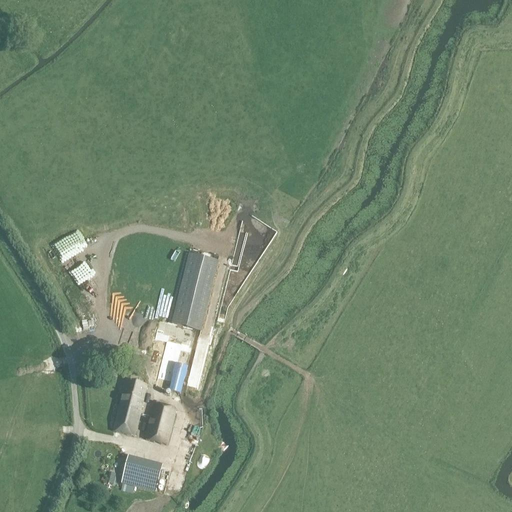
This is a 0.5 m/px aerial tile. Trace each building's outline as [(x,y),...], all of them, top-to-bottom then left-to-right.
[(189,255),(172,325),(202,332),(219,262),(189,255)] [(186,378),(188,368),(175,365),(173,375),(169,392),(180,395),(185,378),(186,378)] [(134,438),(147,387),(127,382),(116,423),(114,432),(134,438)] [(167,446),(176,410),(155,405),(146,441),(167,446)] [(156,492),(162,469),(129,461),(123,484),(156,492)]
